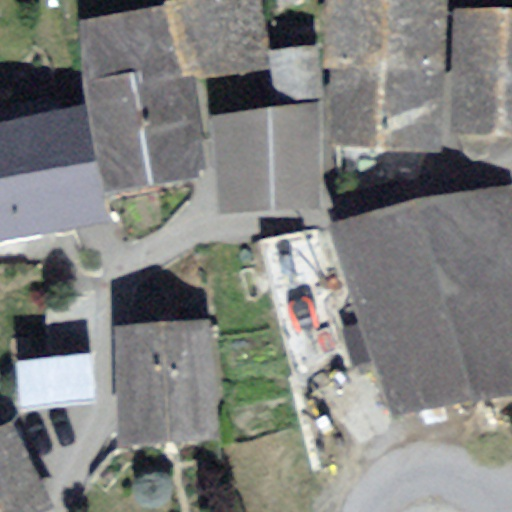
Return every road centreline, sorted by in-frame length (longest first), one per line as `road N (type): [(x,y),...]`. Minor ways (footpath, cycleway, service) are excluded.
road 1 (residential): [(328,215),(190,232),(126,268),(114,296),(100,408),(46,511)]
road 2 (residential): [(448,0),(445,183),(328,215)]
road 3 (residential): [(328,215),(390,472)]
road 4 (tertiary): [(494,511),(448,470),(427,464),(390,472)]
